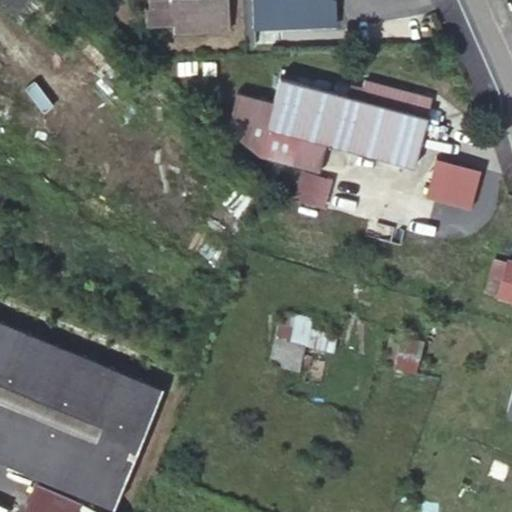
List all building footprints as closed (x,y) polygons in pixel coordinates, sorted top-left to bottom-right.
[(5,0),(0,5),(0,7),(16,23),(39,0),(5,0)] [(227,0),(146,0),(147,6),(144,7),(145,25),(186,23),(186,33),(228,31),(227,0)] [(250,0),(252,30),(294,28),(294,18),(335,16),(334,0),(250,0)] [(86,40),(69,58),(92,80),(109,61),(86,40)] [(279,77),(265,128),(298,137),(412,168),(431,98),(363,79),(361,86),(350,83),(347,95),(279,77)] [(237,117),(205,85),(193,98),(227,130),(237,117)] [(298,137),(265,128),(257,156),(291,166),(298,137)] [(469,206),(478,168),(434,158),(425,196),(469,206)] [(322,202),(329,172),(295,164),(289,194),(322,202)] [(483,293),(497,297),(507,261),(493,257),(483,293)] [(511,262),(507,261),(497,297),(511,300),(511,262)] [(312,318),(280,311),(267,364),(299,372),(305,345),(309,328),(312,318)] [(160,393),(0,324),(0,460),(111,508),(160,393)] [(337,334),(309,328),(305,345),(333,352),(337,334)] [(389,332),(381,363),(414,373),(423,342),(389,332)] [(102,511),(36,480),(20,511),(102,511)] [(174,511),(182,498),(165,491),(154,511),(174,511)]
